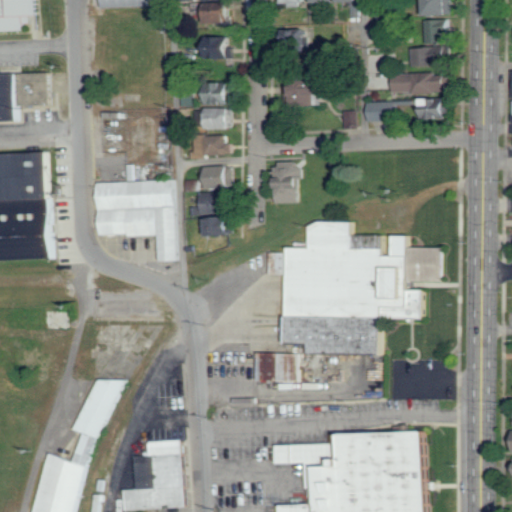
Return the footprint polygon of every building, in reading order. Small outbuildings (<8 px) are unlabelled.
[(0,30),(0,0),(37,0),(37,16),(28,16),(28,23),(22,24),(22,29),(0,30)] [(153,7),(153,2),(171,2),(170,0),(104,0),(104,8),(153,7)] [(354,2),(355,16),(364,16),(364,0),(343,0),(344,2),(354,2)] [(453,0),(430,0),(431,16),(454,15),(453,0)] [(236,3),(211,2),(211,23),(236,24),(236,3)] [(379,10),(379,20),(394,20),(394,11),(379,10)] [(456,43),(455,19),(429,20),(430,44),(456,43)] [(290,29),(291,53),(314,53),(314,29),(290,29)] [(211,59),(237,59),(237,37),(210,38),(211,59)] [(451,47),(416,48),(417,67),(452,66),(451,47)] [(397,94),(455,92),(454,73),(397,74),(397,94)] [(0,121),(0,75),(19,75),(20,121),(0,121)] [(290,104),(327,105),(327,77),(298,76),(298,84),(291,84),(290,104)] [(212,104),(237,105),(237,84),(212,84),(212,104)] [(453,99),(423,98),(422,119),(453,120),(453,99)] [(400,102),(371,103),(372,122),(400,121),(400,102)] [(211,130),(238,129),(237,108),(211,109),(211,130)] [(348,111),(349,128),(363,127),(363,111),(348,111)] [(235,155),(234,135),(198,136),(199,159),(211,158),(211,155),(235,155)] [(0,259),(0,152),(49,150),(54,256),(0,259)] [(306,162),(282,162),(282,203),(305,203),(306,162)] [(237,187),(236,166),(205,167),(206,188),(237,187)] [(101,183),(102,237),(162,235),(163,262),(182,261),(180,180),(101,183)] [(202,181),(190,181),(190,191),(202,190),(202,181)] [(233,192),(204,193),(205,214),(233,213),(233,192)] [(208,236),(237,236),(236,218),(211,218),(212,226),(207,226),(208,236)] [(444,246),(409,246),(409,235),(393,235),(393,253),(386,253),(387,234),(354,234),(354,220),(320,220),(312,224),(312,246),(288,246),(287,252),(271,251),(270,273),(287,273),(285,342),(310,342),(310,353),(383,354),(384,317),(424,317),(424,290),(407,290),(407,280),(444,281),(444,246)] [(287,317),(258,318),(258,325),(288,324),(287,317)] [(257,380),(258,351),(301,352),(300,381),(257,380)] [(38,511),(87,511),(117,379),(99,374),(86,431),(80,459),(52,452),(38,511)] [(429,511),(426,430),(340,433),(340,442),(276,444),(277,463),(306,462),(307,488),(316,488),(317,504),(281,505),(281,511),(429,511)] [(192,506),(188,439),(152,441),(153,454),(139,455),(141,488),(128,489),(129,511),(192,506)]
